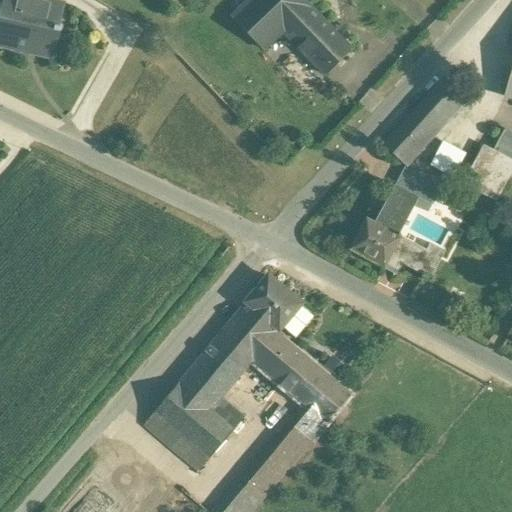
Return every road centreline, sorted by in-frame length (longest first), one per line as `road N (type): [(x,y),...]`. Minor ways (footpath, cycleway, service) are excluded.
road 1 (unclassified): [(24,511),(266,241)]
road 2 (track): [(266,241),(493,0)]
road 3 (residential): [(266,241),(0,112)]
road 4 (residential): [(511,374),(266,241)]
